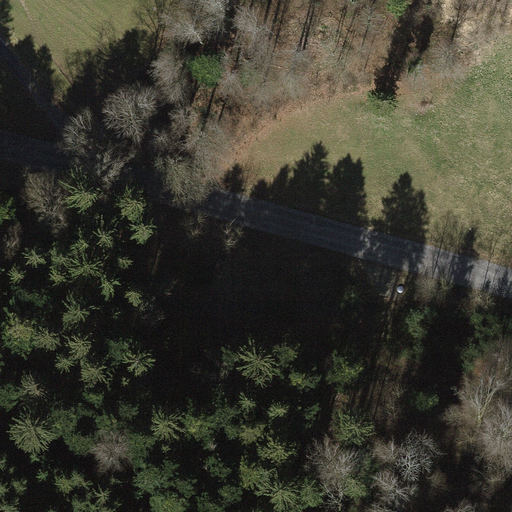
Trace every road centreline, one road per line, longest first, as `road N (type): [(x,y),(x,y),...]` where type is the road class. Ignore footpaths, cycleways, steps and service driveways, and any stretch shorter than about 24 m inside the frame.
road 1 (tertiary): [(0,142),(511,290)]
road 2 (track): [(68,162),(70,129),(0,43)]
